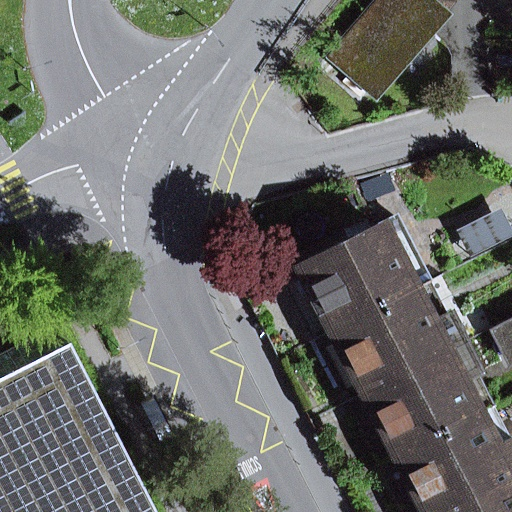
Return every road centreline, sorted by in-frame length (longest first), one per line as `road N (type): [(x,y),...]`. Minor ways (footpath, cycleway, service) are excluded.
road 1 (tertiary): [(168,157),(161,246),(177,295),(286,511)]
road 2 (residential): [(168,157),(296,162),(511,130)]
road 3 (tertiary): [(266,0),(168,157)]
road 4 (residential): [(168,157),(75,160),(0,199)]
